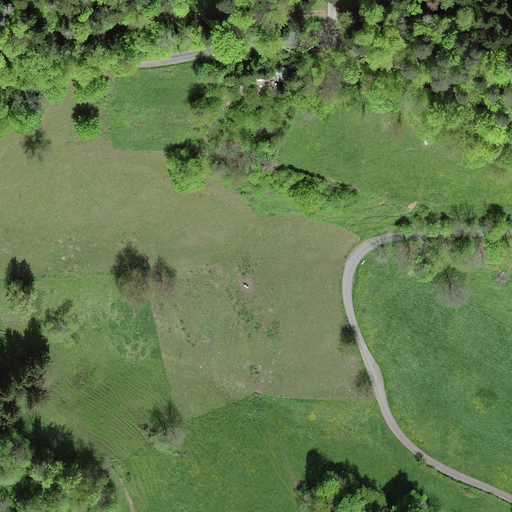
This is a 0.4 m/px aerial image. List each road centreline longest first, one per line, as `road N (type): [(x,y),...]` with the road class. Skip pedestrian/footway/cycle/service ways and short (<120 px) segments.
road 1 (unclassified): [(0,75),(254,43),(329,43),(511,112)]
road 2 (unclassified): [(511,232),(382,239),(357,255),(347,286),(352,320),(398,433),(440,467),(511,499)]
